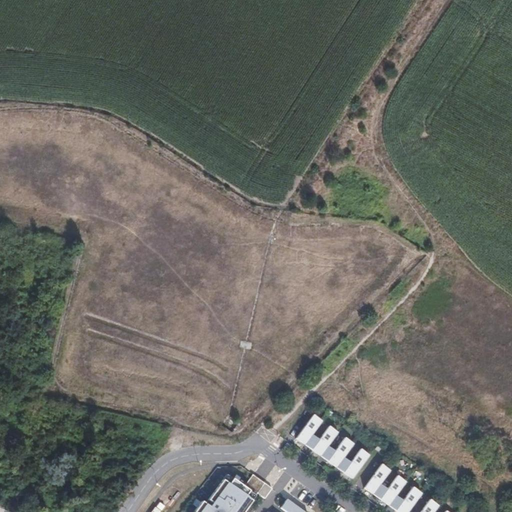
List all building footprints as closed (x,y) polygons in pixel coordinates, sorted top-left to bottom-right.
[(321,421),(313,415),(295,439),(304,445),(312,435),(321,421)] [(327,446),(337,433),(328,426),(318,440),(311,450),(320,456),(327,446)] [(318,440),(312,435),(304,445),(311,450),(318,440)] [(327,461),(336,468),(343,458),(353,444),(344,438),(334,451),(327,461)] [(334,451),(327,446),(320,456),(327,461),(334,451)] [(352,479),(369,456),(360,449),(350,463),(343,473),(352,479)] [(350,463),(343,458),(336,468),(343,473),(350,463)] [(390,471),(381,465),(364,488),(373,495),(380,485),(390,471)] [(303,511),(286,499),(280,508),(285,511),(243,511),(257,493),(264,499),(272,489),(256,477),(252,475),(243,487),(226,474),(205,504),(201,501),(193,511),(303,511)] [(405,482),(396,476),(387,490),(379,499),(388,506),(395,496),(405,482)] [(387,490),(380,485),(373,495),(379,499),(387,490)] [(407,511),(421,494),(412,487),(402,501),(395,511),(396,511),(407,511)] [(402,501),(395,496),(388,506),(393,509),(395,511),(402,501)] [(433,511),(438,506),(429,500),(420,511),(433,511)]
